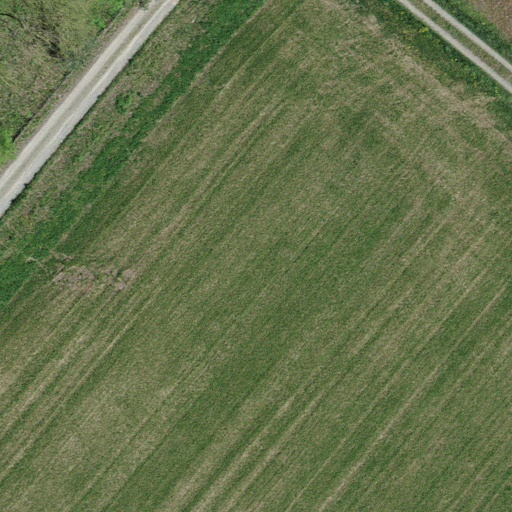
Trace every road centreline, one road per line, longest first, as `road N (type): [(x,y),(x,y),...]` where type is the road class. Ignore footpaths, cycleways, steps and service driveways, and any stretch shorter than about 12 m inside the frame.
road 1 (track): [(192,0),(0,230)]
road 2 (track): [(405,0),(511,88)]
